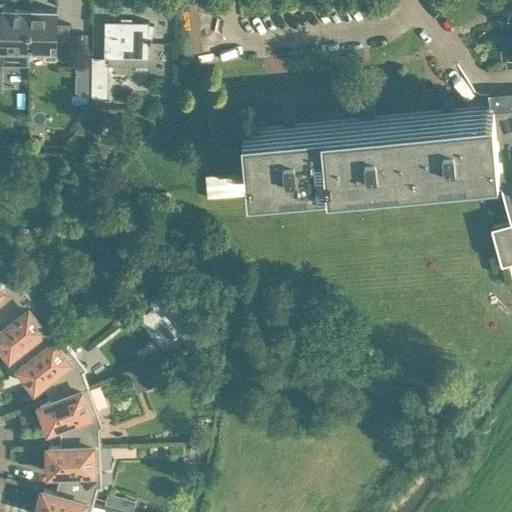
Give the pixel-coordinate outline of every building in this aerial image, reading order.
[(0,65),(3,66),(28,66),(29,49),(30,9),(2,9),(1,28),(0,27),(0,65)] [(70,24),(57,23),(57,10),(30,9),(29,49),(45,50),(44,60),(69,61),(70,24)] [(153,26),(149,25),(149,21),(106,20),(105,56),(105,57),(108,57),(149,58),(149,43),(150,43),(153,26)] [(108,98),(108,57),(105,57),(105,56),(93,56),(92,98),(108,98)] [(493,108),(491,108),(456,111),(455,100),(444,101),(445,112),(410,115),(415,171),(496,164),(498,163),(493,108)] [(511,102),(491,105),(491,108),(493,108),(498,163),(496,164),(498,183),(504,183),(511,214),(511,220),(494,225),(504,261),(511,258),(511,102)] [(415,171),(410,115),(376,118),(375,107),(363,108),(364,119),(330,122),(335,178),(415,171)] [(335,178),(330,122),(296,126),(295,114),(284,115),(285,126),(248,130),(253,185),(335,178)] [(212,184),(239,183),(238,161),(211,162),(212,184)] [(21,293),(7,283),(0,294),(0,320),(4,318),(8,323),(0,329),(0,340),(11,354),(17,349),(22,355),(54,330),(24,290),(21,293)] [(84,370),(54,330),(22,355),(26,361),(20,366),(36,386),(49,376),(54,382),(48,386),(53,399),(87,386),(81,373),(84,370)] [(87,386),(53,399),(41,403),(50,428),(66,422),(68,429),(62,431),(62,445),(102,444),(101,428),(105,427),(87,386)] [(102,444),(62,445),(49,445),(50,471),(67,471),(68,478),(60,478),(56,492),(95,503),(99,487),(103,487),(102,444)] [(91,511),(95,503),(56,492),(44,488),(37,511),(91,511)]
